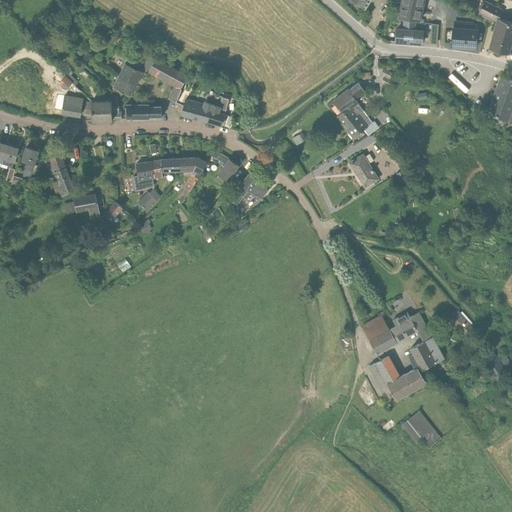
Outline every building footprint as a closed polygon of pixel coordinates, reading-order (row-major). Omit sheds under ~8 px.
[(416,20),(419,21),(422,7),(400,2),(397,16),(403,17),(416,20)] [(488,47),(509,52),(511,39),(511,20),(496,16),(488,47)] [(402,26),(394,26),(393,41),(421,43),(423,28),(415,27),(416,20),(403,17),(402,26)] [(448,21),(447,46),(476,48),(478,23),(448,21)] [(143,60),(130,53),(118,76),(134,85),(141,71),(138,70),(143,60)] [(149,55),(147,59),(142,67),(149,71),(175,85),(168,99),(175,102),(180,93),(182,89),(180,88),(186,75),(149,55)] [(61,69),(66,75),(71,70),(65,64),(61,69)] [(393,73),(383,69),(380,75),(390,79),(393,73)] [(67,75),(59,84),(69,94),(72,92),(76,96),(81,91),(67,75)] [(511,80),(499,75),(487,111),(511,122),(511,112),(510,112),(511,107),(511,80)] [(134,85),(118,76),(113,87),(129,95),(134,85)] [(393,81),(383,77),(380,83),(391,87),(393,81)] [(358,81),(348,88),(355,98),(365,91),(358,81)] [(331,99),(340,111),(350,103),(358,112),(362,109),(355,98),(348,88),(347,87),(331,99)] [(212,104),(206,121),(221,125),(224,115),(230,95),(224,93),(223,97),(219,95),(218,97),(214,96),(212,103),(212,104)] [(65,96),(56,94),(54,110),(62,111),(62,113),(80,115),(81,105),(82,98),(65,95),(65,96)] [(198,102),(193,118),(206,121),(212,104),(212,103),(214,96),(207,94),(205,101),(204,101),(204,104),(198,102)] [(185,98),(183,105),(181,114),(193,118),(198,102),(185,98)] [(91,101),(91,120),(100,121),(100,119),(102,119),(103,120),(121,120),(120,112),(118,112),(118,104),(117,104),(117,101),(91,101)] [(367,126),(358,112),(350,103),(340,111),(334,115),(352,138),(355,135),(361,130),(363,129),(367,126)] [(149,105),(125,104),(125,119),(130,119),(133,119),(149,119),(149,117),(162,117),(161,106),(149,106),(149,105)] [(372,122),(362,109),(358,112),(367,126),(363,129),(367,136),(381,126),(376,119),(372,122)] [(233,117),(227,116),(225,125),(231,127),(233,117)] [(361,130),(355,135),(358,140),(364,135),(361,130)] [(306,141),(302,133),(293,137),(297,145),(306,141)] [(12,166),(14,158),(17,148),(6,145),(1,162),(1,163),(12,166)] [(104,157),(101,146),(100,146),(100,147),(94,148),(93,148),(96,160),(104,157)] [(26,148),(23,157),(22,160),(27,162),(23,176),(29,178),(37,151),(26,148)] [(214,150),(211,155),(223,162),(222,164),(223,166),(218,174),(219,174),(216,179),(224,184),(226,179),(228,180),(233,173),(239,165),(238,164),(231,160),(230,159),(229,159),(214,150)] [(415,150),(411,154),(415,159),(419,155),(415,150)] [(63,161),(60,154),(53,157),(54,158),(52,158),(50,158),(52,163),(47,165),(51,174),(49,175),(58,197),(73,189),(72,183),(66,167),(63,161)] [(363,154),(358,157),(349,162),(365,187),(373,181),(378,178),(363,154)] [(198,157),(180,158),(180,170),(193,169),(191,172),(192,173),(184,187),(185,188),(183,193),(188,196),(206,162),(198,157)] [(162,171),(180,170),(180,158),(161,159),(161,160),(162,171)] [(160,160),(152,161),(154,177),(162,176),(162,171),(161,160),(160,160)] [(153,177),(154,177),(152,161),(149,162),(136,164),(138,175),(133,176),(136,190),(154,187),(153,177)] [(401,182),(409,177),(404,169),(396,174),(401,182)] [(244,186),(240,191),(239,192),(235,189),(229,198),(237,205),(243,196),(246,199),(252,191),(261,198),(267,190),(259,180),(250,173),(244,181),(241,184),(244,186)] [(157,200),(149,193),(144,197),(152,205),(157,200)] [(92,224),(100,218),(95,194),(73,198),(74,202),(64,204),(66,214),(89,210),(92,224)] [(116,202),(105,214),(111,220),(122,207),(116,202)] [(111,220),(105,214),(100,220),(106,225),(111,220)] [(147,222),(141,227),(146,236),(151,233),(149,230),(151,229),(147,222)] [(468,337),(476,330),(457,310),(450,317),(468,337)] [(418,330),(426,325),(418,312),(389,328),(397,342),(418,330)] [(362,326),(377,354),(378,353),(377,353),(378,353),(377,353),(386,348),(397,342),(389,328),(382,315),(362,326)] [(422,368),(444,357),(426,325),(418,330),(422,338),(422,339),(423,341),(411,348),(414,354),(422,368)] [(482,356),(498,381),(508,374),(492,350),(482,356)] [(395,399),(404,395),(425,382),(417,371),(422,368),(414,354),(409,357),(415,368),(400,377),(388,356),(381,360),(381,359),(380,359),(380,360),(379,360),(368,366),(380,388),(387,384),(395,399)] [(428,448),(441,438),(420,410),(402,425),(416,443),(421,438),(428,448)]
